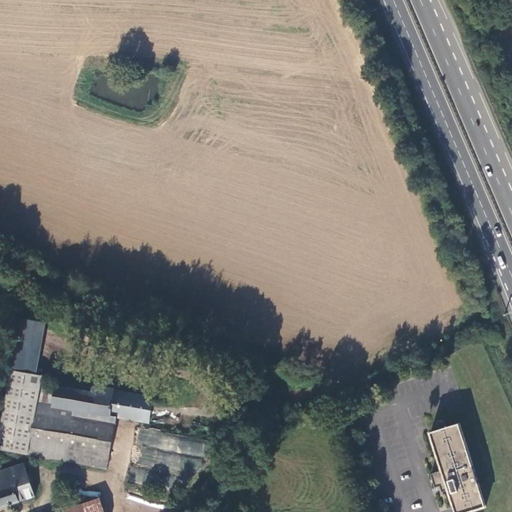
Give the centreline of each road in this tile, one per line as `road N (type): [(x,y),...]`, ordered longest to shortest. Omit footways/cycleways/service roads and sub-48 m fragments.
road 1 (track): [(169,511),(230,455),(229,428),(217,410),(57,351),(0,281)]
road 2 (trunk): [(394,0),(511,277)]
road 3 (trunk): [(511,210),(421,0)]
road 4 (track): [(124,511),(104,482),(77,474),(55,479),(47,501),(24,511)]
